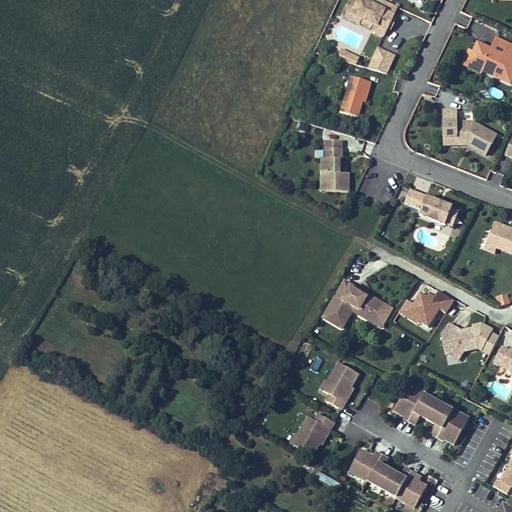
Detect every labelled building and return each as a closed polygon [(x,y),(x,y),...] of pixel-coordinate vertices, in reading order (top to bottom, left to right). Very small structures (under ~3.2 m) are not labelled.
[(391,19),(392,17),(377,10),(357,0),(349,0),(346,7),(354,11),(351,17),(360,21),(363,22),(371,26),(374,28),(372,33),(381,38),(388,25),(391,19)] [(397,8),(381,0),(377,10),(392,17),(397,8)] [(351,17),(354,11),(346,7),(341,17),(358,26),(360,21),(351,17)] [(493,51),(497,53),(505,57),(511,45),(499,40),(493,51)] [(511,45),(505,57),(497,53),(496,56),(492,54),(493,51),(481,45),(477,54),(472,63),(484,69),(483,72),(511,85),(511,84),(511,45)] [(395,58),(382,52),(373,71),(387,75),(395,58)] [(484,69),(472,63),(477,54),(472,52),(465,66),(482,74),(483,72),(484,69)] [(357,57),(353,65),(361,67),(364,61),(357,57)] [(371,84),(352,78),(341,115),(358,120),(363,103),(366,92),(369,93),(371,84)] [(446,111),(446,128),(446,138),(460,138),(460,128),(460,123),(460,112),(446,111)] [(475,123),(460,123),(460,128),(460,146),(470,146),(488,156),(499,137),(475,123)] [(341,141),(325,138),(322,155),(319,155),(317,167),(324,168),(320,188),(341,191),(344,172),(334,170),(335,162),(336,157),(338,158),(341,141)] [(320,188),(324,168),(317,167),(313,187),(320,188)] [(413,190),(407,205),(423,211),(421,216),(437,222),(447,226),(448,225),(454,209),(455,207),(445,203),(444,206),(440,204),(441,202),(413,190)] [(454,209),(448,225),(455,227),(461,212),(454,209)] [(496,223),(487,244),(497,248),(511,253),(511,229),(510,229),(508,232),(504,231),(506,227),(496,223)] [(361,292),(344,282),(323,318),(341,328),(351,311),(365,319),(368,314),(378,320),(385,307),(366,295),(364,299),(358,295),(361,292)] [(455,301),(437,292),(431,303),(421,298),(415,308),(411,315),(419,320),(428,326),(439,310),(446,315),(455,301)] [(498,307),(510,304),(507,294),(495,297),(498,307)] [(411,315),(415,308),(406,303),(399,313),(417,324),(419,320),(411,315)] [(390,310),(385,307),(378,320),(368,314),(365,319),(380,327),(390,310)] [(474,311),(470,321),(480,325),(484,315),(474,311)] [(450,324),(442,336),(458,332),(450,324)] [(458,333),(442,336),(446,356),(449,356),(464,352),(479,349),(474,329),(458,333)] [(511,353),(509,352),(502,348),(494,363),(511,372),(511,374),(511,353)] [(464,352),(449,356),(458,362),(464,352)] [(339,364),(336,362),(330,371),(333,372),(334,373),(339,364)] [(334,373),(333,372),(322,391),(329,395),(325,401),(340,410),(344,403),(342,401),(351,386),(357,374),(339,364),(334,373)] [(426,393),(411,384),(397,409),(405,413),(404,415),(417,423),(422,414),(438,423),(433,431),(446,439),(447,437),(456,442),(470,418),(455,409),(454,410),(425,394),(426,393)] [(353,387),(351,386),(342,401),(344,403),(353,387)] [(307,417),(297,436),(298,436),(293,446),(311,456),(318,444),(327,428),(329,430),(333,423),(318,414),(314,421),(307,417)] [(329,430),(327,428),(318,444),(321,445),(329,430)] [(297,436),(295,434),(290,444),(293,446),(298,436),(297,436)] [(372,456),(360,450),(348,471),(366,482),(367,480),(396,497),(396,498),(414,508),(426,487),(414,480),(417,476),(404,468),(399,475),(384,467),(388,460),(374,452),(372,456)] [(337,489),(340,484),(318,472),(315,477),(337,489)] [(234,487),(220,479),(212,491),(227,499),(234,487)] [(240,490),(234,487),(227,499),(233,502),(240,490)]
